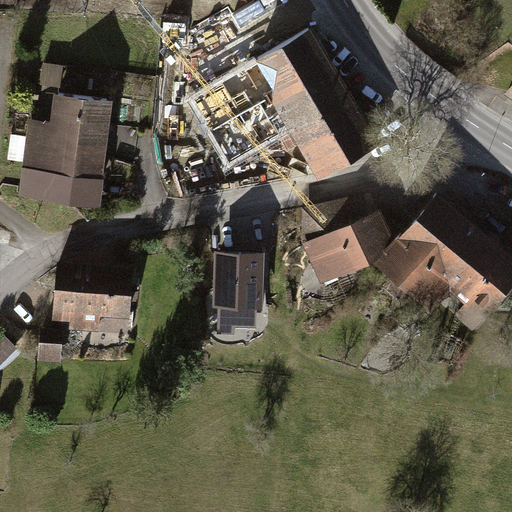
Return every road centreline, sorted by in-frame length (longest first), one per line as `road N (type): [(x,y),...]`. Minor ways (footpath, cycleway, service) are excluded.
road 1 (residential): [(472,123),(450,154),(100,232),(46,256),(0,293)]
road 2 (primary): [(472,123),(400,68),(344,0)]
